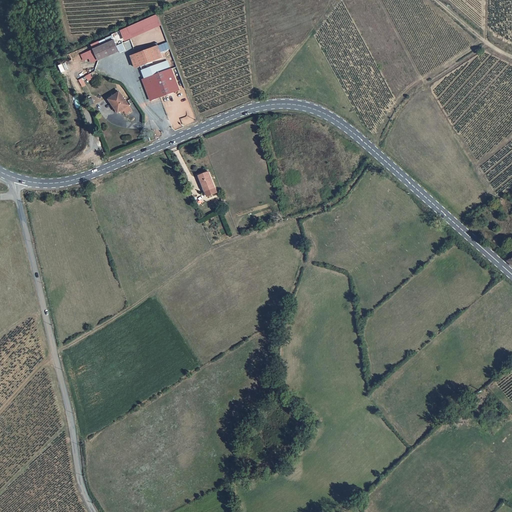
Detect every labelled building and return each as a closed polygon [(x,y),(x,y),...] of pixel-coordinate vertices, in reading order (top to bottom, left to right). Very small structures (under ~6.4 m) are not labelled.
[(123,41),(161,25),(156,14),(119,30),(123,41)] [(158,43),(166,40),(161,27),(129,38),(133,49),(144,45),(142,40),(155,35),(158,43)] [(99,47),(105,59),(125,50),(119,37),(99,47)] [(167,57),(163,45),(136,56),(140,67),(167,57)] [(148,78),(151,87),(155,85),(161,98),(184,89),(176,67),(148,78)] [(156,100),(161,98),(155,85),(151,87),(156,100)] [(124,93),(113,99),(122,112),(132,106),(124,93)] [(206,192),(219,187),(212,171),(200,176),(206,192)]
